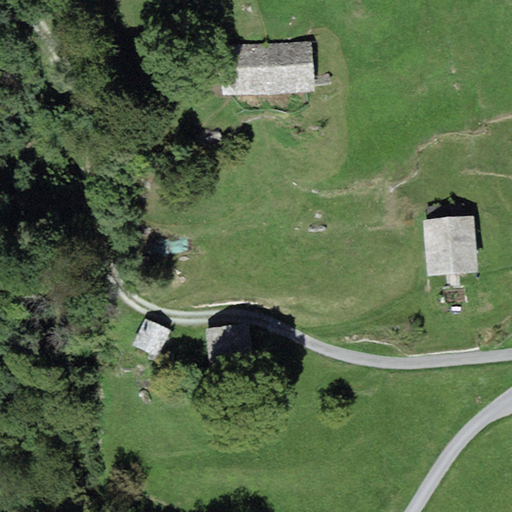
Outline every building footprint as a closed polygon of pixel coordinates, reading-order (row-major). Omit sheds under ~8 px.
[(312,45),(233,48),(234,97),(313,94),(312,45)] [(429,222),(465,218),(463,202),(428,207),(429,222)] [(429,222),(421,222),(426,275),(480,270),(475,217),(465,218),(429,222)] [(168,330),(144,320),(133,347),(156,357),(168,330)] [(209,364),(249,360),(245,325),(205,329),(209,364)]
